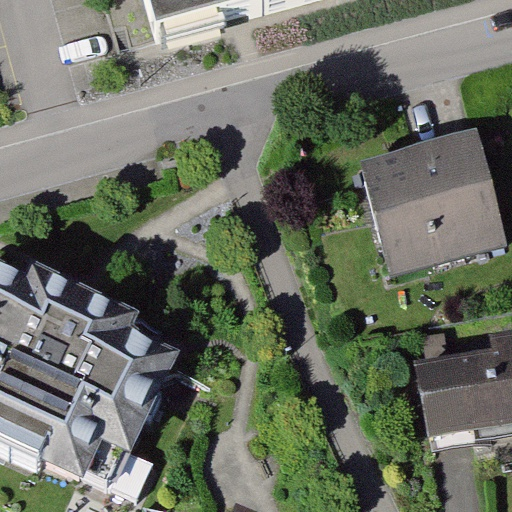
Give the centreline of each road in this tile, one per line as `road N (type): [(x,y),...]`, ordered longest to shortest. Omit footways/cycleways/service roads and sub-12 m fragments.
road 1 (residential): [(383,511),(244,186),(251,105)]
road 2 (residential): [(251,105),(511,40)]
road 3 (residential): [(0,176),(251,105)]
